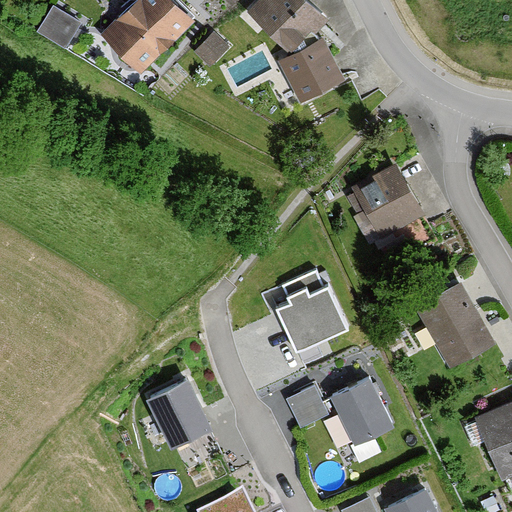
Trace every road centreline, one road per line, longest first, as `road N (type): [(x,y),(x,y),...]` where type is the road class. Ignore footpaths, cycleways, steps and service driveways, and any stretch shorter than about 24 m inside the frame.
road 1 (track): [(0,490),(87,381),(183,293),(255,256)]
road 2 (residential): [(255,256),(214,326),(297,511)]
road 3 (residential): [(462,101),(453,163),(464,206),(511,283)]
road 4 (residential): [(364,0),(410,74),(462,101)]
